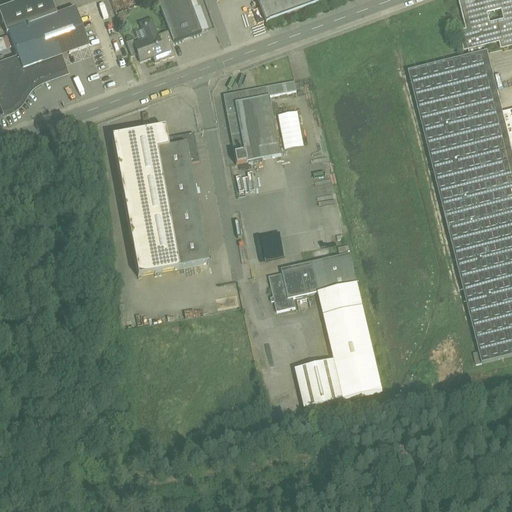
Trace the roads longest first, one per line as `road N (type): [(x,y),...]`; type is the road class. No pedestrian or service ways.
road 1 (residential): [(0,144),(200,72)]
road 2 (residential): [(200,72),(394,0)]
road 3 (residential): [(200,72),(238,274)]
